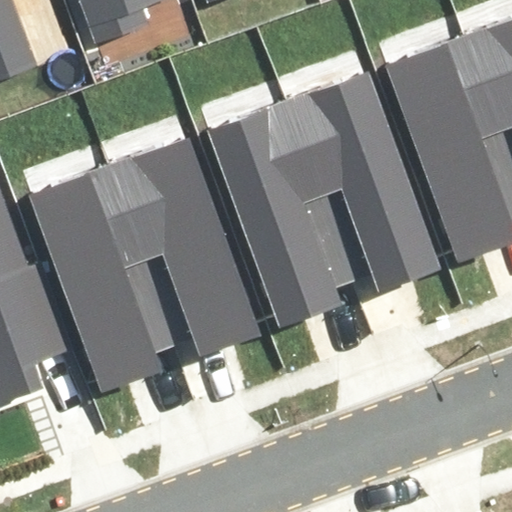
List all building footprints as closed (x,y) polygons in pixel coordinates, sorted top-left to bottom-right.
[(0,0),(0,64),(35,51),(15,0),(0,0)] [(69,0),(86,44),(153,19),(148,6),(163,0),(69,0)] [(511,8),(473,23),(511,127),(511,8)] [(392,52),(460,236),(511,216),(511,206),(507,194),(511,192),(511,127),(473,23),(392,52)] [(368,54),(293,82),(353,243),(376,235),(386,263),(439,244),(368,54)] [(213,111),(280,295),(336,275),(328,254),(353,243),(293,82),(213,111)] [(189,134),(114,161),(174,323),(197,315),(207,342),(260,323),(189,134)] [(34,190),(101,374),(157,354),(149,333),(174,323),(114,161),(34,190)] [(0,390),(51,371),(46,358),(69,350),(0,165),(0,390)]
